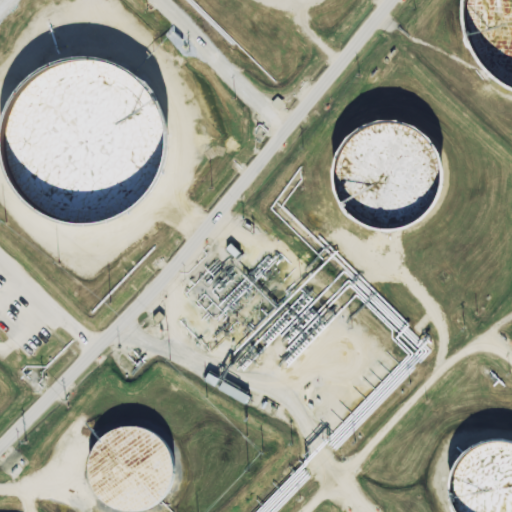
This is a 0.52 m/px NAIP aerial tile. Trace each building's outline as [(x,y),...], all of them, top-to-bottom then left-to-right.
[(511,0),(511,87),(496,77),(478,57),(467,31),(465,4),(466,0),(511,0)] [(53,216),(80,224),(108,223),(134,212),(155,193),(168,168),(171,140),(165,112),(150,88),(128,71),(102,62),(77,62),(53,70),(33,84),(17,104),(9,127),(8,152),(14,176),(30,200),(53,216)] [(445,164),(446,181),(442,197),(432,213),(417,225),(399,231),(380,230),(362,223),(348,210),(339,193),(337,174),(341,155),(350,141),(363,130),(379,123),(396,122),(413,126),(427,135),(438,148),(445,164)] [(249,396),(222,382),(218,390),(244,404),(249,396)] [(180,474),(176,489),(169,500),(159,509),(151,511),(119,511),(108,505),(99,495),(93,482),(92,469),(96,455),(104,442),(116,433),(130,429),(145,429),(159,435),(171,445),(178,459),(180,474)] [(511,511),(459,511),(454,503),(452,486),(455,470),(463,457),(475,447),(488,442),(503,441),(511,442),(511,511)]
